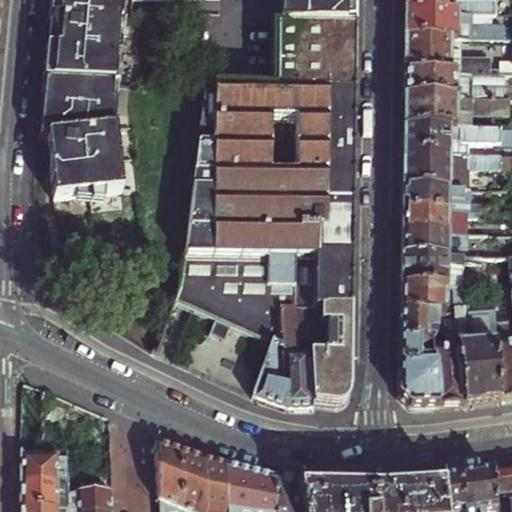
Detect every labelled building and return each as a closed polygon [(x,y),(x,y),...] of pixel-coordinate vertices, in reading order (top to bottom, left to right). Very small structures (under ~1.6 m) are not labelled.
[(57,38),(60,39),(59,53),(46,51),(42,84),(44,84),(113,87),(117,87),(125,0),(50,0),(48,21),(52,21),(52,24),(51,26),(51,29),(51,30),(52,33),(53,35),(56,37),(57,38)] [(279,0),(280,28),(354,30),(353,0),(279,0)] [(403,0),(404,4),(404,17),(472,17),(496,17),(496,5),(483,5),(483,0),(403,0)] [(472,17),(404,17),(403,32),(403,44),(461,44),(511,44),(511,37),(504,37),(504,27),(472,27),(472,17)] [(177,296),(174,305),(175,305),(191,313),(212,322),(206,336),(222,343),(228,329),(234,332),(270,349),(271,345),(281,348),(279,311),(306,311),(308,341),(309,358),(312,410),(338,412),(346,407),(348,402),(349,399),(350,396),(351,302),(351,278),(351,275),(354,30),(280,28),(272,28),(271,95),(204,92),(183,256),(184,256),(181,273),(177,296)] [(461,44),(403,44),(403,61),(403,77),(504,78),(511,78),(511,62),(498,63),(498,73),(490,72),(491,62),(460,62),(461,44)] [(403,103),(504,103),(504,78),(403,77),(403,89),(403,103)] [(114,132),(116,106),(111,106),(113,87),(44,84),(41,116),(38,144),(47,144),(49,170),(53,203),(74,201),(75,207),(103,210),(105,197),(122,196),(115,132),(114,132)] [(402,113),(402,133),(465,134),(465,118),(496,118),(502,112),(502,110),(508,110),(508,103),(504,103),(403,103),(402,113)] [(511,134),(465,134),(402,133),(402,145),(401,159),(469,159),(469,149),(511,149),(511,134)] [(469,159),(401,159),(401,172),(401,193),(469,194),(470,175),(503,175),(504,159),(469,159)] [(401,199),(401,214),(474,215),(496,214),(496,207),(472,206),(472,194),(469,194),(401,193),(401,199)] [(401,225),(400,237),(472,237),(474,237),(474,215),(401,214),(401,225)] [(472,237),(400,237),(400,244),(400,259),(472,260),(472,237)] [(472,260),(400,259),(400,273),(400,290),(455,290),(473,290),(482,289),(483,279),(511,276),(509,260),(472,260)] [(455,290),(400,290),(400,302),(399,319),(438,318),(457,317),(455,290)] [(499,406),(493,321),(493,311),(474,312),(473,290),(455,290),(457,317),(463,411),(471,410),(499,406)] [(298,355),(297,341),(308,341),(306,311),(279,311),(281,348),(271,345),(270,349),(251,402),(271,409),(286,414),(312,413),(312,410),(309,358),(294,359),(298,355)] [(438,336),(433,346),(437,412),(456,411),(463,411),(457,317),(438,318),(438,336)] [(399,346),(433,346),(438,336),(438,318),(399,319),(399,333),(399,346)] [(511,319),(493,321),(499,406),(511,404),(511,319)] [(437,412),(433,346),(399,346),(399,401),(409,412),(427,412),(437,412)] [(174,454),(157,448),(160,511),(183,511),(180,456),(174,454)] [(68,486),(68,495),(111,495),(110,454),(82,454),(82,474),(72,474),(72,470),(68,470),(68,486)] [(180,456),(183,511),(206,511),(204,464),(197,462),(180,456)] [(21,472),(20,486),(68,486),(68,470),(68,460),(46,460),(21,460),(21,472)] [(213,466),(204,464),(206,511),(224,511),(220,468),(213,466)] [(240,473),(220,468),(224,511),(273,511),(272,481),(240,473)] [(511,511),(511,474),(502,476),(492,477),(493,501),(508,500),(508,511),(511,511)] [(494,511),(493,501),(492,477),(479,479),(447,484),(439,485),(442,511),(494,511)] [(292,486),(272,481),(273,511),(303,511),(300,487),(292,486)] [(442,511),(439,485),(408,486),(380,487),(366,487),(336,487),(338,511),(442,511)] [(20,497),(20,511),(68,511),(68,495),(68,486),(20,486),(20,497)] [(338,511),(336,487),(328,487),(300,487),(303,511),(338,511)] [(68,511),(67,511),(111,511),(111,504),(111,495),(68,495),(68,511)]
